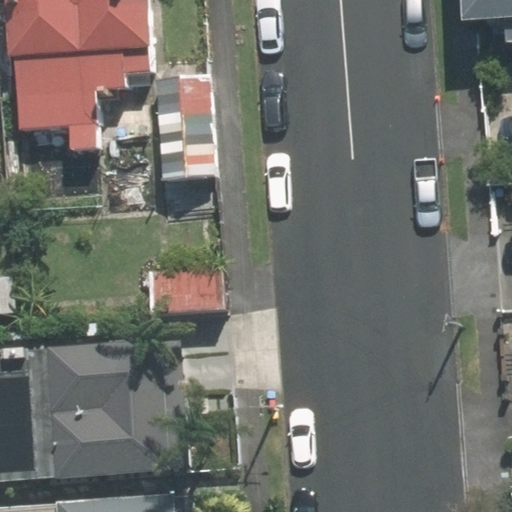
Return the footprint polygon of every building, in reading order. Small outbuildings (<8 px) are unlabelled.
[(26,0),(31,129),(79,127),(80,154),(106,153),(106,169),(167,167),(160,0),(26,0)] [(511,0),(477,0),(479,28),(511,26),(511,0)] [(225,76),(165,81),(173,182),(233,177),(225,76)] [(240,263),(147,268),(150,321),(243,316),(240,263)] [(38,273),(0,271),(0,322),(37,324),(38,273)] [(195,339),(0,348),(0,480),(202,471),(195,339)] [(210,511),(209,493),(0,511),(210,511)]
